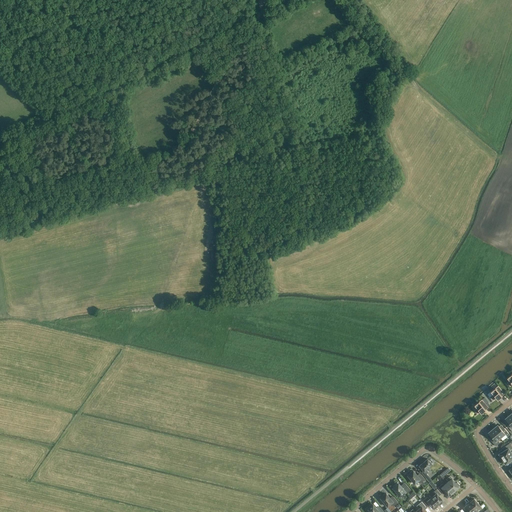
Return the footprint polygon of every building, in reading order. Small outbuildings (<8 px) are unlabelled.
[(498,386),(491,392),(493,394),(490,397),(493,401),(498,397),(499,398),(505,394),(498,386)] [(477,408),(474,410),(477,414),(482,410),(483,412),(488,407),(482,399),(475,405),(477,408)] [(498,425),(493,429),(500,438),(505,434),(507,437),(509,435),(504,428),(502,430),(498,425)] [(490,440),(496,446),(500,443),(498,440),(500,438),(493,429),(488,433),(493,438),(490,440)] [(500,457),(501,460),(511,453),(510,450),(511,448),(511,446),(510,443),(503,448),(505,450),(499,454),(500,457)] [(511,453),(501,460),(503,462),(504,462),(505,464),(511,460),(511,461),(511,453)] [(428,459),(419,466),(424,471),(421,473),(425,478),(428,476),(427,474),(429,472),(426,470),(432,465),(431,463),(432,463),(432,461),(431,460),(430,460),(429,460),(428,459)] [(451,470),(449,468),(448,467),(439,475),(442,478),(451,470)] [(410,473),(408,475),(415,484),(418,481),(420,484),(425,480),(421,474),(418,477),(413,471),(412,471),(410,473)] [(448,478),(450,481),(447,483),(454,492),(459,487),(458,487),(460,485),(457,482),(456,484),(452,479),(450,476),(448,478)] [(393,487),(393,488),(397,493),(399,496),(399,495),(400,497),(406,492),(407,493),(411,490),(404,483),(401,486),(398,483),(396,485),(395,485),(393,487)] [(442,484),(438,488),(443,494),(445,492),(449,496),(454,492),(447,483),(444,486),(442,484)] [(435,495),(432,497),(438,505),(441,503),(441,504),(444,502),(439,496),(441,494),(437,489),(433,493),(435,495)] [(383,496),(381,498),(388,506),(391,504),(393,507),(398,502),(394,497),(391,499),(386,494),(385,493),(383,495),(383,496)] [(427,497),(423,501),(427,506),(430,504),(434,509),(437,507),(436,507),(438,505),(432,497),(430,500),(427,497)] [(471,500),(469,502),(476,511),(478,509),(480,511),(482,509),(474,499),(472,501),(471,500)] [(419,509),(417,511),(418,511),(426,511),(424,509),(426,507),(422,502),(417,506),(419,509)] [(466,511),(474,511),(476,511),(469,502),(466,504),(467,505),(465,507),(468,511),(466,511)]
